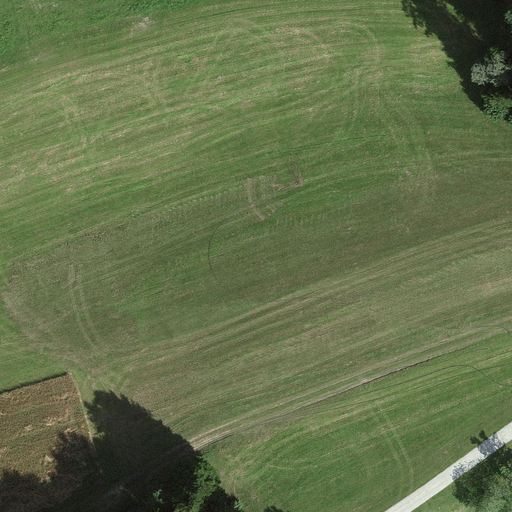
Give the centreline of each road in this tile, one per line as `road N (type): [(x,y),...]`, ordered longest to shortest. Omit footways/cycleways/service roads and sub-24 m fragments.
road 1 (track): [(96,511),(182,455),(293,401),(511,322)]
road 2 (track): [(395,511),(511,429)]
